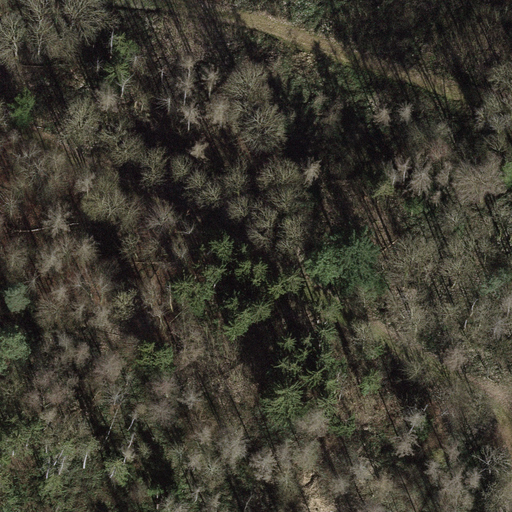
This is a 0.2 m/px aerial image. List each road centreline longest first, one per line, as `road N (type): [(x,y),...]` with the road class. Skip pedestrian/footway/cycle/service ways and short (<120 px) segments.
road 1 (track): [(511,441),(490,402),(0,116)]
road 2 (track): [(127,0),(195,7),(511,100)]
